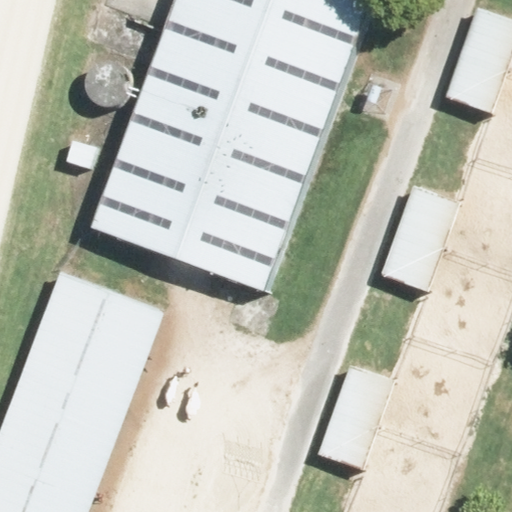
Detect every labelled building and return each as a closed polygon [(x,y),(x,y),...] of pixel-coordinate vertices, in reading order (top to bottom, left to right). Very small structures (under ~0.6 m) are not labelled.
[(188,0),(102,236),(278,301),(288,275),(319,287),(377,130),(346,118),(389,0),(188,0)] [(502,117),(511,86),(511,17),(486,9),(455,101),(502,117)] [(437,294),(468,206),(418,188),(387,276),(437,294)] [(0,511),(98,511),(177,312),(68,269),(0,444),(0,511)] [(373,476),(404,388),(353,371),(323,458),(373,476)]
